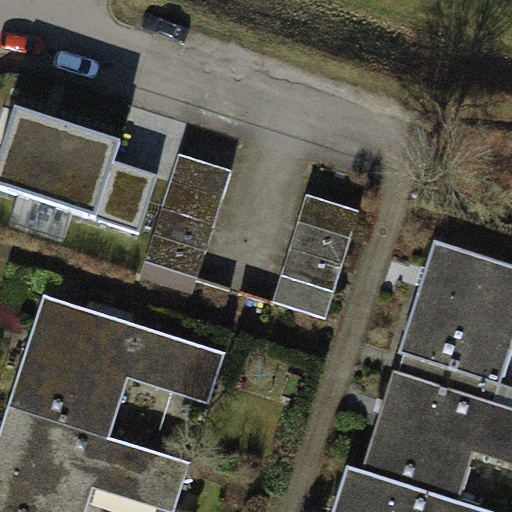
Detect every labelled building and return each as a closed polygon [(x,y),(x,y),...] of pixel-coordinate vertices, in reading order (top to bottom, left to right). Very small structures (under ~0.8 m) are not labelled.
[(124,145),(20,111),(0,171),(0,187),(142,234),(160,179),(118,165),(124,145)] [(238,182),(191,166),(155,270),(201,286),(238,182)] [(355,221),(312,207),(279,304),(323,318),(355,221)] [(511,273),(444,253),(361,511),(508,511),(481,504),(493,464),(511,470),(511,403),(505,402),(511,381),(511,273)] [(53,304),(0,477),(0,511),(91,511),(100,486),(180,511),(194,464),(127,443),(145,384),(223,408),(238,361),(53,304)]
